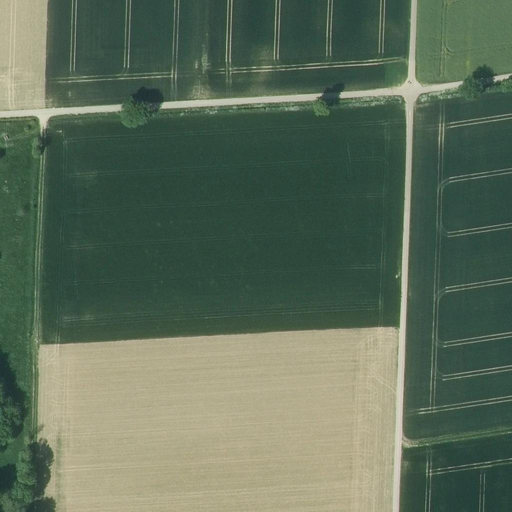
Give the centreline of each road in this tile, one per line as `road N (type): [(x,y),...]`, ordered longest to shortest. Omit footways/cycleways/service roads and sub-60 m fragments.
road 1 (track): [(395,511),(410,92)]
road 2 (track): [(410,92),(0,114)]
road 3 (track): [(42,111),(39,511)]
